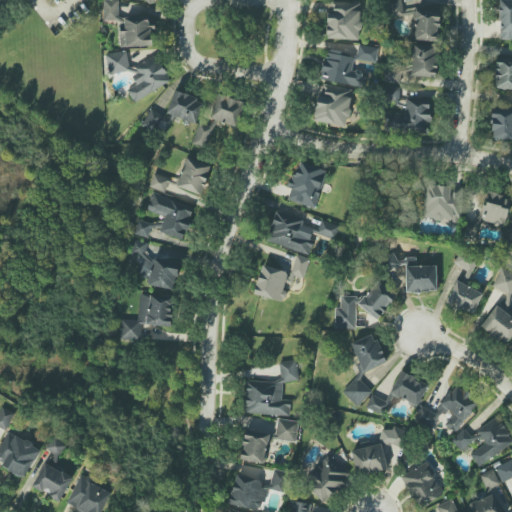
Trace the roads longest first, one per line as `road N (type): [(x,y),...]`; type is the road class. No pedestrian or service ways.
road 1 (residential): [(287,0),(284,54),(216,270),(199,446),(183,511)]
road 2 (residential): [(264,129),(511,167)]
road 3 (residential): [(458,156),(468,0)]
